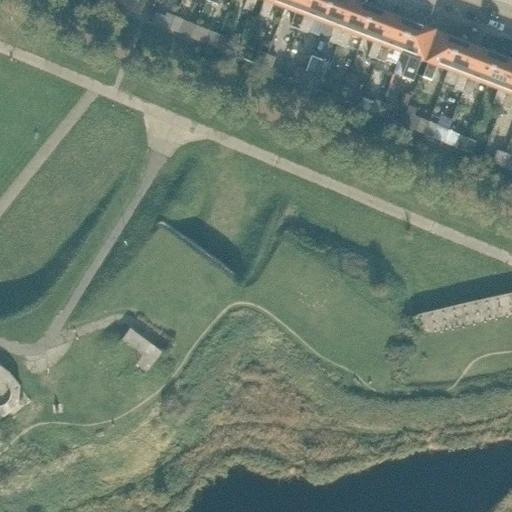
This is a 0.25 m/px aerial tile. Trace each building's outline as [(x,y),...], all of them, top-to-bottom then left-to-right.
[(143,4),(132,0),(118,0),(116,7),(138,16),(143,4)] [(248,0),(245,10),(253,13),(257,0),(248,0)] [(265,0),(259,15),(268,19),(274,3),(286,7),(288,0),(265,0)] [(288,0),(286,7),(297,12),(291,28),(299,31),(311,0),(288,0)] [(311,0),(299,31),(307,34),(314,18),(325,22),(333,0),(311,0)] [(348,0),(348,1),(344,0),(333,0),(325,22),(321,34),(332,38),(330,43),(338,46),(356,1),(354,0),(348,0)] [(361,6),(362,3),(356,1),(338,46),(346,49),(353,33),(364,37),(374,11),(361,6)] [(388,13),(387,16),(374,11),(364,37),(375,41),(369,57),(377,60),(394,15),(388,13)] [(171,30),(176,18),(167,15),(166,18),(156,14),(152,23),(171,30)] [(394,15),(377,60),(385,63),(391,48),(403,52),(413,26),(400,21),(401,18),(394,15)] [(176,18),(171,30),(192,39),(197,27),(198,24),(186,20),(185,22),(176,18)] [(413,26),(403,52),(414,56),(408,72),(416,75),(432,33),(431,33),(433,30),(426,27),(425,31),(413,26)] [(206,45),(211,33),(197,27),(192,39),(206,45)] [(214,48),(219,36),(211,33),(206,45),(214,48)] [(447,39),(448,36),(442,33),(441,37),(439,36),(423,78),(432,81),(438,65),(450,70),(460,44),(447,39)] [(219,36),(214,48),(222,51),(227,39),(219,36)] [(474,46),(473,49),(460,44),(450,70),(461,74),(455,90),(463,93),(481,48),(474,46)] [(486,54),(487,51),(481,48),(463,93),(471,96),(478,80),(489,85),(499,59),(486,54)] [(267,56),(259,52),(254,65),(262,68),(263,68),(267,56)] [(306,71),(302,84),(321,91),(332,62),(313,55),(310,63),(306,71)] [(271,71),(276,59),(267,56),(263,68),(271,71)] [(511,62),(511,64),(499,59),(489,85),(500,89),(494,105),(502,108),(511,81),(511,62)] [(306,71),(310,63),(301,60),(293,81),(301,84),(302,84),(306,71)] [(511,81),(502,108),(510,111),(511,106),(511,81)] [(340,100),(345,88),(336,85),(332,97),(340,100)] [(345,88),(340,100),(348,103),(353,91),(345,88)] [(407,109),(412,98),(403,94),(399,106),(407,109)] [(378,116),(383,104),(375,101),(370,113),(378,116)] [(383,104),(378,116),(386,119),(391,108),(383,104)] [(429,124),(429,123),(422,120),(417,132),(425,135),(429,124)] [(444,143),(450,129),(439,125),(439,127),(429,124),(425,135),(444,143)] [(450,129),(444,143),(455,148),(460,136),(461,134),(450,129)] [(463,151),(468,139),(460,136),(455,148),(463,151)] [(468,139),(463,151),(471,155),(476,143),(468,139)] [(506,155),(507,155),(498,151),(493,164),(502,167),(506,155)] [(502,167),(509,170),(511,163),(511,157),(506,155),(502,167)] [(511,289),(413,307),(418,332),(429,330),(433,353),(482,344),(479,328),(505,323),(504,316),(511,314),(511,289)] [(29,371),(0,368),(0,405),(27,407),(29,371)]
